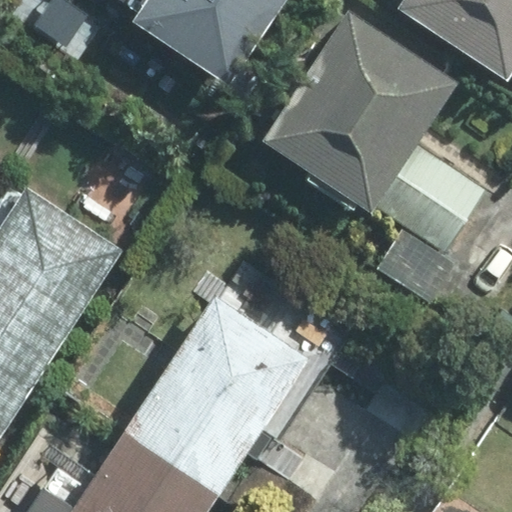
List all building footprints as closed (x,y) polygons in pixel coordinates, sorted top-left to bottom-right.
[(237,72),(284,0),(151,0),(145,10),(237,72)] [(511,0),(417,0),(511,61),(511,0)] [(463,76),(358,7),(276,129),(411,219),(382,263),(432,296),(460,256),(448,248),(489,186),(420,140),(463,76)] [(0,348),(40,375),(126,245),(32,182),(0,230),(0,348)] [(134,426),(224,485),(310,353),(221,294),(134,426)] [(0,435),(40,375),(0,348),(0,435)] [(206,511),(224,485),(134,426),(82,503),(55,485),(37,511),(206,511)]
